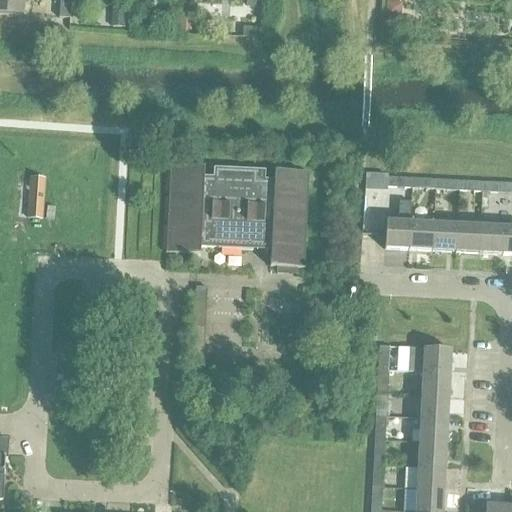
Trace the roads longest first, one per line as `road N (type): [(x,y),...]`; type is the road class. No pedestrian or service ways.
road 1 (residential): [(32,425),(42,273),(112,265),(165,282),(155,488),(28,483)]
road 2 (residential): [(511,462),(502,461),(506,294),(346,283)]
